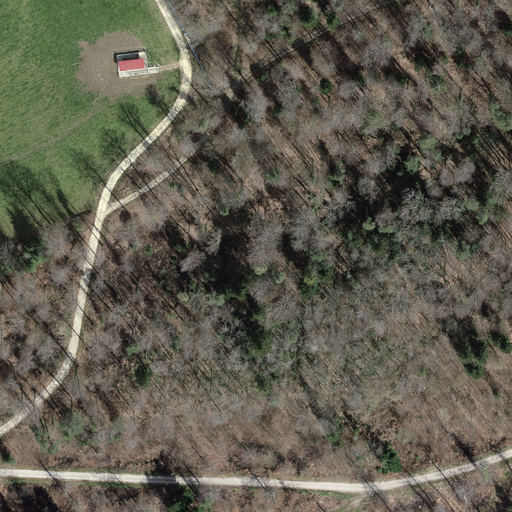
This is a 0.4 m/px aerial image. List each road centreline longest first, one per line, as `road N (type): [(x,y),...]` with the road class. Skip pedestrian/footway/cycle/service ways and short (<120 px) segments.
road 1 (track): [(0,472),(345,489),(511,451)]
road 2 (track): [(102,208),(62,374),(0,433)]
road 3 (track): [(102,208),(108,186),(184,94),(182,47),(157,0)]
road 4 (track): [(184,94),(219,89),(391,0)]
road 5 (track): [(102,208),(132,196),(201,142),(238,80)]
